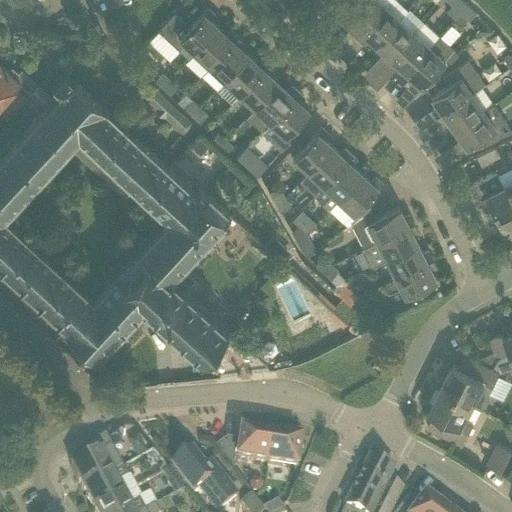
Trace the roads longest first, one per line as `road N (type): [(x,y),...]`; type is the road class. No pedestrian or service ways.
road 1 (residential): [(486,290),(431,180),(398,135),(249,0)]
road 2 (residential): [(362,423),(275,390),(149,400),(105,415)]
road 3 (residential): [(377,430),(422,343),(446,313),(486,290)]
road 4 (residential): [(505,511),(446,467),(377,430)]
road 5 (residential): [(105,415),(92,392),(0,311)]
road 6 (residential): [(57,511),(30,462),(105,415)]
